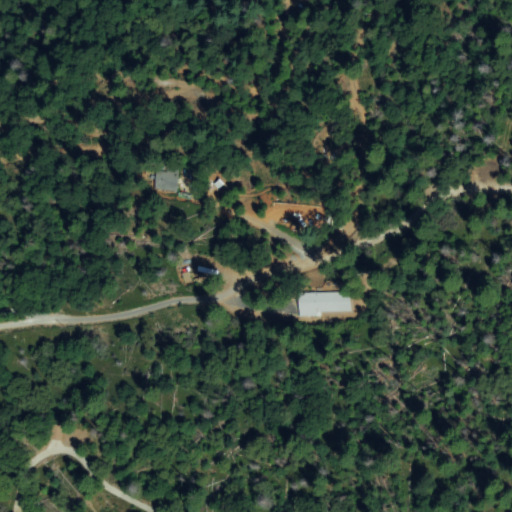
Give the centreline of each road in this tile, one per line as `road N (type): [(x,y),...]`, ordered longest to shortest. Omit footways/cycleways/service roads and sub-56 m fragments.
road 1 (residential): [(511,200),(482,193),(413,215),(382,240),(365,297),(328,313),(260,315),(199,304),(124,326),(0,340)]
road 2 (residential): [(0,328),(164,272),(274,268),(339,133),(355,14)]
road 3 (residential): [(0,182),(166,171),(226,116),(269,35),(317,3),(355,14),(370,0)]
